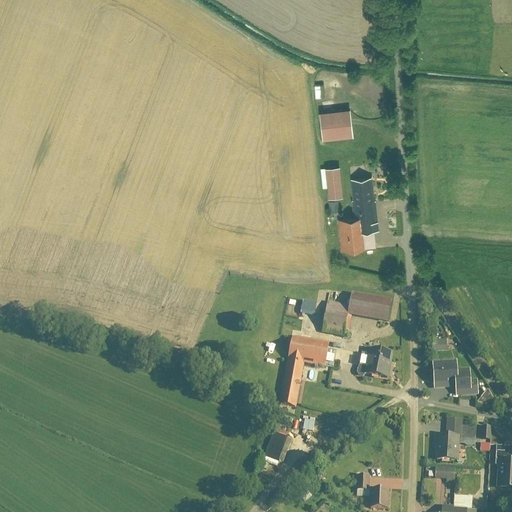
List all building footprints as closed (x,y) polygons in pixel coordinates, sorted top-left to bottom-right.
[(320,112),(323,141),(354,138),(351,109),(320,112)] [(325,169),(328,198),(342,197),(339,168),(325,169)] [(354,207),(360,207),(361,219),(339,221),(342,253),(379,250),(376,206),(373,178),(351,180),(354,207)] [(328,203),(331,214),(340,212),(338,201),(328,203)] [(346,339),(349,318),(389,324),(393,303),(352,296),(350,310),(328,306),(323,335),(346,339)] [(302,304),(301,316),(313,318),(315,306),(302,304)] [(296,413),(304,366),(325,370),(330,346),(292,339),(278,410),(296,413)] [(362,355),(359,369),(364,369),(362,378),(388,383),(394,356),(367,351),(366,356),(362,355)] [(457,390),(458,399),(479,398),(479,384),(471,384),(471,372),(459,372),(458,363),(433,364),(435,392),(457,390)] [(447,421),(447,437),(462,437),(463,421),(447,421)] [(463,449),(476,450),(477,430),(465,429),(463,449)] [(482,429),(481,443),(491,444),(492,429),(482,429)] [(435,437),(433,464),(456,465),(458,438),(435,437)] [(270,461),(284,466),(292,443),(279,438),(270,461)] [(498,463),(496,490),(511,491),(511,463),(511,461),(511,449),(497,448),(495,463),(498,463)] [(436,471),(436,485),(453,485),(453,471),(436,471)] [(355,477),(355,493),(369,494),(369,478),(355,477)] [(304,489),(296,496),(302,504),(311,498),(304,489)] [(372,494),(372,511),(389,511),(389,494),(372,494)] [(471,511),(472,501),(454,500),(453,511),(465,511),(471,511)]
